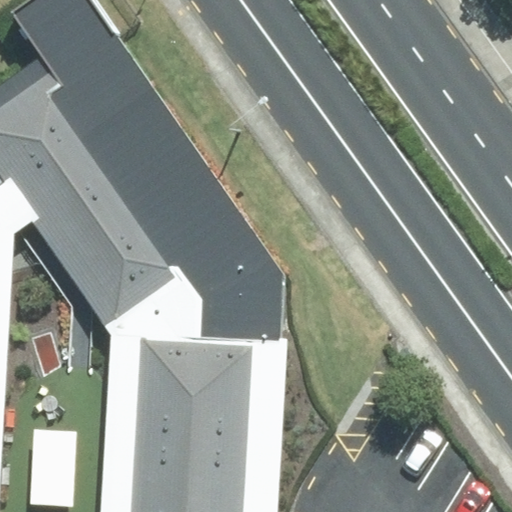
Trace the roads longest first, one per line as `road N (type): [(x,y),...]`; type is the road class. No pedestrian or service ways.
road 1 (secondary): [(511,369),(247,0)]
road 2 (secondary): [(362,0),(511,209)]
